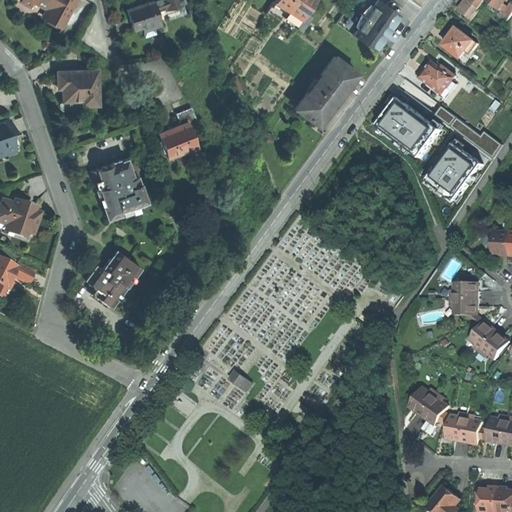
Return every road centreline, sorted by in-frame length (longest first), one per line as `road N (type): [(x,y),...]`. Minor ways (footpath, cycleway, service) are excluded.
road 1 (secondary): [(152,389),(440,0)]
road 2 (residential): [(152,389),(51,332),(68,221),(24,89),(0,52)]
road 3 (residential): [(118,76),(158,66),(169,78),(168,92),(143,106),(126,95)]
